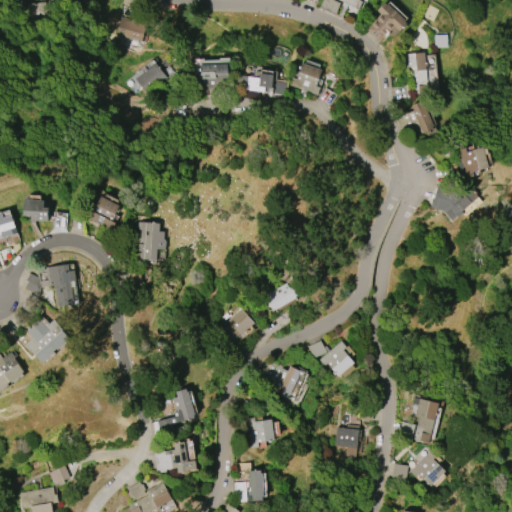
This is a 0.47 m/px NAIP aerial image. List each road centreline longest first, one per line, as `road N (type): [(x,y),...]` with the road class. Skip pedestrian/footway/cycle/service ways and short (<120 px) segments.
road 1 (residential): [(398,185),(409,198),(377,294),(389,408),(373,511),(215,499),(231,385),(240,370),(354,308),(380,220)]
road 2 (residential): [(102,511),(146,433),(120,341),(117,278),(105,255),(71,238),(38,245),(0,278)]
road 3 (residential): [(164,0),(295,11),(358,40),(374,66),(396,162),(398,185),(380,220)]
